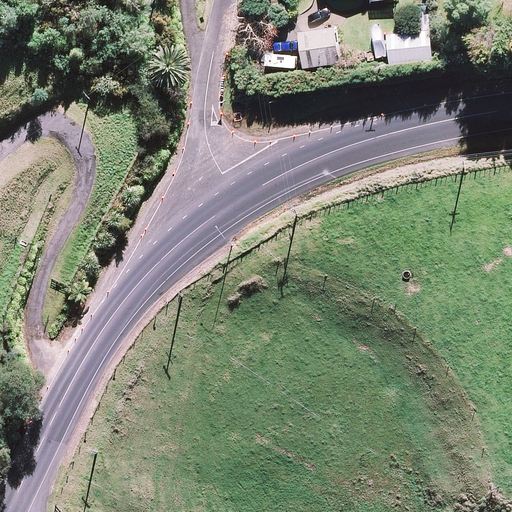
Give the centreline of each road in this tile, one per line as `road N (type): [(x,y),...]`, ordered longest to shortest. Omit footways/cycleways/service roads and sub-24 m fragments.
road 1 (secondary): [(4,511),(122,304),(171,250),(239,200)]
road 2 (secondary): [(239,200),(379,135),(511,109)]
road 3 (unclassified): [(239,200),(205,123),(224,0)]
